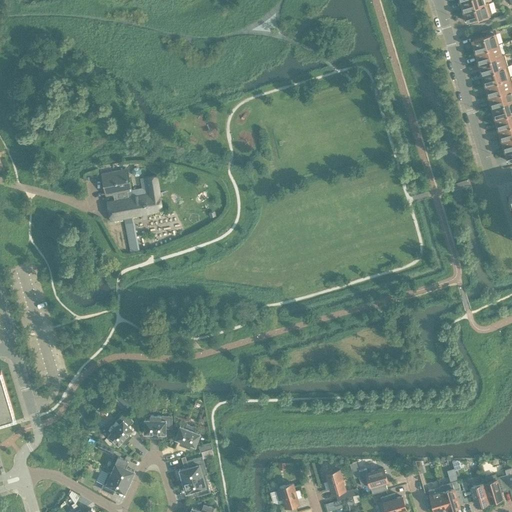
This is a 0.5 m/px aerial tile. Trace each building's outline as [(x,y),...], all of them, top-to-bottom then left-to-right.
[(460,0),(464,10),(489,2),(488,2),(485,3),(484,0),(460,0)] [(489,18),(488,15),(492,14),(489,2),(464,10),(467,21),(478,18),(479,22),(490,19),(490,18),(489,18)] [(482,32),(483,36),(472,39),(476,50),(497,44),(493,28),(482,32)] [(504,53),(500,54),(497,44),(476,50),(479,61),(504,54),(504,53)] [(504,54),(479,61),(482,72),(507,65),(504,54)] [(485,83),(510,76),(507,65),(482,72),(485,83)] [(511,81),(510,76),(485,83),(489,94),(511,87),(511,81)] [(492,105),(511,99),(511,87),(489,94),(492,105)] [(511,99),(492,105),(495,116),(511,111),(511,99)] [(499,127),(511,123),(511,111),(495,116),(499,127)] [(511,123),(499,127),(502,138),(511,135),(511,123)] [(505,149),(511,147),(511,135),(502,138),(505,149)] [(128,169),(102,174),(106,195),(113,194),(114,199),(107,201),(110,221),(141,215),(142,218),(145,217),(147,217),(147,214),(163,211),(156,175),(147,177),(150,193),(133,196),(128,169)] [(0,417),(14,413),(1,369),(0,369),(0,417)] [(121,393),(117,397),(129,408),(130,407),(127,399),(121,393)] [(112,430),(108,435),(118,444),(122,440),(124,442),(131,435),(129,433),(133,429),(129,425),(133,421),(124,412),(109,428),(112,430)] [(150,419),(145,419),(144,433),(150,433),(150,435),(160,436),(160,433),(166,433),(166,428),(172,428),(172,416),(150,415),(150,419)] [(180,425),(175,438),(181,440),(180,442),(189,446),(190,444),(195,446),(200,433),(195,431),(196,427),(187,424),(185,427),(180,425)] [(210,442),(199,445),(201,451),(212,448),(210,442)] [(109,471),(108,472),(130,482),(135,471),(125,467),(128,461),(118,456),(111,472),(109,471)] [(189,466),(179,469),(183,481),(207,473),(202,456),(187,460),(189,466)] [(387,489),(385,481),(387,480),(383,467),(367,472),(366,468),(357,471),(361,486),(370,483),(370,485),(372,493),(387,489)] [(450,482),(440,485),(447,509),(459,505),(458,504),(464,502),(461,490),(458,480),(455,470),(454,468),(447,470),(450,482)] [(338,500),(341,499),(358,493),(357,487),(343,491),(342,489),(345,488),(339,469),(326,472),(329,481),(325,482),(327,489),(331,488),(332,492),(335,491),(338,500)] [(108,472),(101,489),(113,494),(116,488),(125,492),(130,482),(108,472)] [(207,473),(183,481),(186,492),(196,489),(197,495),(210,492),(205,474),(207,474),(207,473)] [(496,477),(495,474),(482,478),(489,501),(502,497),(500,491),(510,488),(506,474),(503,475),(496,477)] [(474,499),(476,505),(489,501),(482,478),(483,483),(472,486),(472,484),(471,482),(469,481),(467,480),(465,480),(461,482),(463,489),(461,490),(464,502),(465,502),(474,499)] [(280,486),(281,489),(276,491),(279,499),(283,497),(286,505),(288,505),(289,507),(282,509),(282,511),(294,511),(297,511),(295,505),(293,506),(293,504),(298,502),(297,497),(301,496),(299,489),(295,490),(293,482),(280,486)] [(440,486),(428,489),(434,511),(436,511),(447,509),(440,485),(440,486)] [(382,502),(378,503),(381,511),(394,511),(406,509),(402,496),(397,497),(395,493),(383,496),(380,497),(382,502)]
